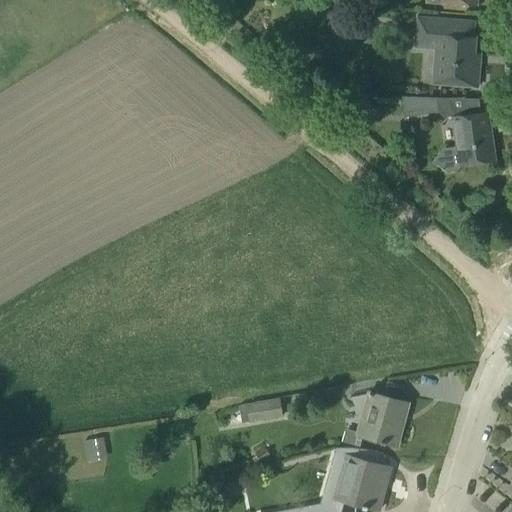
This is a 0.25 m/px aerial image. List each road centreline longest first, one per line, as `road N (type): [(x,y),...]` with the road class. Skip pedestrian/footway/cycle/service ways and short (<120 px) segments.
road 1 (track): [(511,312),(149,0)]
road 2 (residential): [(447,511),(484,388),(511,346)]
